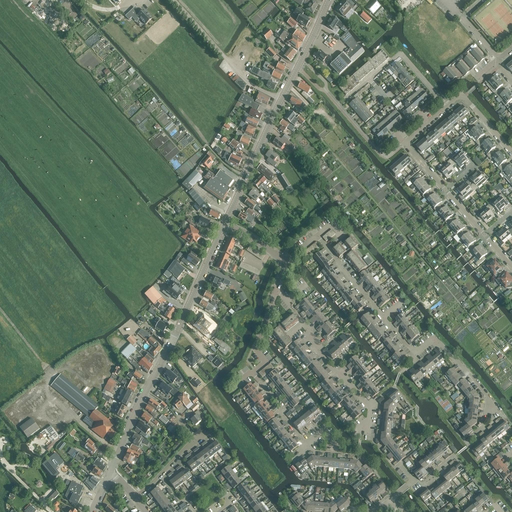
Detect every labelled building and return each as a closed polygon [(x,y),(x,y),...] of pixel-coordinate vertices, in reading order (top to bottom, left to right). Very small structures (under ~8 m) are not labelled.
[(311,1),(309,4),(305,10),(313,14),(318,5),(311,0),(311,1)] [(355,7),(347,0),(345,3),(343,1),(338,6),(336,9),(344,17),(351,9),(352,10),(355,7)] [(367,9),(376,17),(383,9),(380,7),(380,6),(374,1),(367,9)] [(135,8),(126,16),(129,20),(132,18),(137,22),(140,19),(146,24),(152,19),(143,10),(140,13),(135,8)] [(304,12),(297,8),(293,13),(299,17),(296,21),(306,27),(310,20),(302,15),(304,12)] [(364,11),(359,16),(367,23),(372,18),(364,11)] [(333,30),(336,25),(342,28),(343,25),(339,20),(338,21),(332,17),(330,20),(328,23),(326,26),(333,30)] [(294,28),(297,24),(291,18),(286,24),(288,25),(290,24),(294,28)] [(271,32),(279,38),(285,45),(287,46),(288,44),(297,50),(298,50),(302,44),(285,31),(280,28),(277,32),(273,29),(271,32)] [(271,37),(273,35),(268,29),(262,35),(267,41),(271,37)] [(297,30),(293,37),(302,43),(306,36),(297,30)] [(333,59),(329,63),(331,65),(330,65),(339,75),(352,62),(353,63),(364,52),(356,43),(348,32),(340,39),(350,49),(344,54),(343,53),(335,61),(333,59)] [(287,51),(283,48),(281,51),(285,53),(285,52),(286,53),(283,56),(290,61),(293,57),(290,54),(287,51)] [(290,48),(287,51),(290,54),(293,57),(296,53),(290,48)] [(477,49),(472,54),(480,63),(485,59),(477,49)] [(382,50),(380,52),(387,60),(389,58),(382,50)] [(325,59),(329,63),(333,59),(328,55),(327,57),(320,51),(318,53),(316,52),(312,56),(317,60),(319,58),(323,62),(325,59)] [(380,52),(377,54),(384,62),(387,60),(380,52)] [(377,54),(375,56),(382,64),(384,62),(377,54)] [(375,56),(373,58),(380,66),(382,64),(375,56)] [(477,65),(469,56),(464,60),(472,69),(477,65)] [(373,58),(371,60),(377,68),(380,66),(373,58)] [(278,62),(276,60),(275,62),(277,64),(278,65),(276,68),(283,72),(286,66),(279,63),(278,62)] [(368,62),(374,69),(375,70),(377,68),(371,60),(368,62)] [(368,62),(366,64),(372,71),(374,69),(368,62)] [(389,70),(393,74),(402,67),(398,62),(391,68),(389,66),(385,70),(387,72),(389,70)] [(462,62),(456,66),(464,75),(470,71),(462,62)] [(263,68),(265,69),(263,72),(279,80),(282,74),(274,70),(274,71),(273,70),(274,68),(269,66),(270,65),(266,63),(263,68)] [(366,64),(364,66),(370,73),(372,71),(366,64)] [(364,66),(362,68),(368,74),(370,73),(364,66)] [(393,74),(397,79),(406,71),(402,67),(393,74)] [(266,87),(273,90),(274,90),(275,88),(275,87),(276,85),(269,81),(271,77),(253,68),(251,73),(262,78),(261,80),(266,83),(267,82),(268,83),(266,87)] [(362,68),(359,70),(365,76),(368,74),(362,68)] [(449,68),(443,73),(452,82),(457,77),(449,68)] [(359,70),(357,71),(363,78),(365,76),(359,70)] [(357,71),(355,73),(361,80),(363,78),(357,71)] [(397,79),(401,83),(410,76),(406,71),(397,79)] [(355,73),(353,75),(358,82),(361,80),(355,73)] [(353,76),(350,77),(357,85),(359,83),(358,82),(353,75),(352,75),(353,76)] [(410,76),(401,83),(405,88),(414,81),(410,76)] [(493,76),(485,82),(487,85),(490,89),(500,81),(496,77),(495,78),(493,76)] [(350,77),(348,79),(355,87),(357,85),(350,77)] [(234,83),(243,91),(246,85),(239,78),(234,83)] [(348,79),(346,81),(353,89),(355,87),(348,79)] [(346,81),(344,83),(350,91),(353,89),(346,81)] [(494,93),(496,95),(504,89),(502,86),(503,85),(500,81),(490,89),(494,93)] [(298,87),(304,91),(305,89),(308,91),(307,92),(309,93),(312,91),(309,89),(307,86),(301,83),(298,87)] [(344,83),(341,85),(348,93),(350,91),(344,83)] [(348,93),(341,85),(339,87),(346,95),(348,93)] [(420,88),(416,92),(423,101),(428,97),(420,88)] [(496,95),(498,98),(502,102),(511,94),(507,90),(506,91),(504,89),(496,95)] [(416,92),(411,96),(418,105),(423,101),(416,92)] [(255,102),(261,105),(262,102),(267,105),(270,98),(263,95),(259,93),(255,102)] [(349,104),(353,109),(361,102),(357,97),(360,95),(358,93),(353,97),(355,99),(349,104)] [(505,106),(507,108),(511,104),(511,95),(511,94),(502,102),(505,106)] [(252,102),(253,100),(242,95),(238,101),(246,105),(245,107),(248,109),(249,107),(250,107),(252,108),(249,115),(260,120),(260,119),(261,119),(261,118),(261,117),(262,115),(257,112),(259,106),(252,102)] [(411,96),(406,100),(414,109),(418,105),(411,96)] [(293,97),(289,102),(299,108),(302,102),(293,97)] [(406,100),(402,104),(409,113),(414,109),(406,100)] [(353,109),(357,114),(365,106),(361,102),(353,109)] [(301,106),(305,109),(308,113),(310,111),(303,103),(301,106)] [(409,113),(402,104),(397,108),(405,117),(409,113)] [(357,114),(361,118),(369,111),(365,106),(357,114)] [(463,106),(459,109),(464,116),(468,113),(470,111),(467,108),(465,109),(463,106)] [(455,113),(460,119),(462,121),(466,118),(464,116),(459,109),(455,113)] [(299,127),(305,121),(299,116),(296,119),(295,117),(296,116),(290,111),(285,118),(294,125),(298,120),(298,121),(296,123),(299,127)] [(369,111),(361,118),(365,123),(373,116),(369,111)] [(395,111),(390,115),(397,123),(402,119),(395,111)] [(455,113),(451,116),(457,123),(460,119),(455,113)] [(390,115),(385,119),(393,127),(397,123),(390,115)] [(246,123),(250,125),(256,128),(258,123),(252,120),(253,118),(249,116),(246,123)] [(451,116),(447,120),(453,126),(457,123),(451,116)] [(385,119),(381,123),(388,131),(393,127),(385,119)] [(279,125),(281,127),(280,129),(283,132),(287,127),(292,131),(294,128),(289,124),(289,125),(283,120),(281,122),(280,123),(280,124),(279,125)] [(447,120),(443,123),(449,130),(451,131),(454,128),(453,126),(447,120)] [(256,129),(241,123),(239,127),(243,128),(241,131),(253,137),(255,133),(254,133),(256,129)] [(381,123),(376,127),(384,135),(388,131),(381,123)] [(443,123),(439,126),(445,133),(449,130),(443,123)] [(439,126),(435,130),(441,136),(445,133),(439,126)] [(469,133),(473,137),(482,129),(479,128),(477,126),(473,130),(471,127),(466,132),(468,134),(469,133)] [(384,135),(376,127),(372,131),(379,139),(384,135)] [(475,142),(477,145),(483,140),(481,138),(484,135),(483,133),(482,129),(473,137),(476,141),(475,142)] [(435,130),(432,133),(437,140),(438,139),(439,141),(442,138),(441,136),(435,130)] [(236,135),(242,138),(240,143),(248,146),(251,140),(243,137),(244,135),(237,132),(236,135)] [(432,133),(428,136),(433,143),(437,140),(432,133)] [(428,136),(424,140),(430,146),(433,143),(428,136)] [(273,143),(281,149),(284,144),(292,150),(295,147),(283,137),(280,140),(277,137),(277,138),(276,138),(274,140),(275,140),(273,143)] [(481,146),(484,150),(493,142),(490,141),(488,139),(485,142),(483,140),(477,145),(480,147),(481,146)] [(424,140),(420,143),(426,150),(427,151),(431,148),(430,146),(424,140)] [(486,155),(489,157),(494,153),(492,151),(496,147),(494,146),(493,142),(484,150),(487,154),(486,155)] [(228,146),(236,152),(238,149),(231,143),(228,146)] [(426,150),(420,143),(416,146),(419,150),(417,151),(420,154),(422,153),(425,151),(426,150)] [(456,155),(457,157),(463,164),(465,162),(465,163),(469,160),(465,156),(467,154),(463,149),(460,151),(456,155)] [(266,156),(269,158),(267,160),(274,167),(277,164),(274,162),(278,157),(270,150),(266,156)] [(492,159),(495,163),(504,155),(501,154),(500,152),(496,155),(494,153),(489,157),(491,160),(492,159)] [(208,153),(206,156),(202,160),(204,163),(203,164),(208,169),(211,165),(210,164),(215,159),(208,153)] [(225,162),(229,165),(232,167),(234,165),(238,167),(242,159),(232,155),(230,158),(227,157),(225,162)] [(406,155),(402,159),(408,165),(411,162),(411,163),(412,164),(412,165),(413,165),(415,163),(410,157),(409,159),(406,155)] [(497,168),(500,170),(505,166),(503,164),(507,160),(505,158),(504,155),(495,163),(499,167),(497,168)] [(452,158),(450,160),(454,165),(456,163),(460,167),(463,165),(463,164),(457,157),(454,160),(452,158)] [(402,159),(398,162),(404,169),(408,165),(402,159)] [(449,164),(445,168),(451,175),(452,174),(453,174),(456,171),(452,167),(454,165),(450,160),(447,162),(449,164)] [(398,162),(394,165),(400,172),(404,169),(398,162)] [(257,169),(271,181),(272,182),(270,184),(272,185),(271,185),(279,193),(281,191),(280,190),(282,188),(280,186),(275,181),(273,179),(275,176),(261,164),(257,169)] [(400,172),(394,165),(390,169),(395,175),(396,177),(401,173),(400,172)] [(503,172),(506,176),(511,170),(511,166),(511,165),(507,168),(505,166),(500,170),(502,173),(503,172)] [(451,175),(445,168),(441,171),(439,169),(437,171),(441,176),(443,174),(447,179),(450,176),(450,175),(451,175)] [(194,171),(185,182),(182,185),(189,191),(192,188),(201,177),(194,171)] [(203,188),(223,202),(226,198),(225,198),(227,194),(228,194),(227,193),(230,190),(229,189),(234,182),(220,171),(216,177),(215,176),(212,174),(208,171),(203,178),(208,181),(203,188)] [(476,174),(474,176),(482,184),(489,179),(485,174),(482,176),(478,171),(475,174),(476,174)] [(416,187),(420,191),(428,184),(426,181),(425,182),(424,180),(420,183),(418,181),(422,178),(419,173),(409,181),(413,185),(411,187),(413,190),(416,187)] [(261,176),(257,180),(266,188),(267,186),(264,183),(266,181),(261,176)] [(474,183),(471,185),(476,190),(482,184),(474,176),(473,176),(470,178),(474,183)] [(266,188),(257,180),(253,184),(260,191),(263,188),(268,193),(269,191),(266,188)] [(463,186),(461,187),(469,196),(476,190),(471,185),(469,187),(465,182),(462,185),(463,186)] [(422,196),(424,199),(429,194),(427,192),(431,189),(429,187),(430,186),(428,184),(420,191),(423,195),(422,196)] [(469,196),(461,187),(460,188),(460,187),(457,190),(461,194),(458,196),(463,201),(469,196)] [(188,193),(199,206),(204,202),(193,189),(188,193)] [(248,195),(256,202),(258,199),(262,202),(264,199),(258,195),(259,195),(253,190),(248,195)] [(428,200),(431,204),(439,197),(437,194),(436,195),(435,193),(431,196),(429,194),(424,199),(427,201),(428,200)] [(501,198),(497,201),(503,208),(504,207),(504,208),(508,205),(504,200),(506,198),(502,194),(499,196),(501,198)] [(272,198),(277,204),(280,201),(274,195),(272,198)] [(433,209),(435,212),(441,207),(439,205),(442,202),(441,200),(441,199),(439,197),(431,204),(435,208),(433,209)] [(244,204),(250,208),(252,206),(256,208),(255,209),(258,212),(260,210),(257,207),(258,206),(248,199),(246,201),(245,202),(245,203),(244,204)] [(266,202),(271,208),(275,205),(270,199),(266,202)] [(491,203),(489,205),(493,210),(495,208),(499,212),(502,210),(502,209),(503,208),(497,201),(493,205),(491,203)] [(489,205),(482,211),(490,219),(491,219),(495,216),(491,212),(493,210),(489,205)] [(439,213),(442,217),(451,210),(448,207),(448,208),(446,206),(443,209),(441,207),(435,212),(438,214),(439,213)] [(208,216),(209,215),(218,219),(220,214),(212,209),(211,211),(205,208),(203,213),(206,215),(208,216)] [(445,222),(447,225),(452,220),(450,218),(453,215),(452,213),(453,212),(451,210),(442,217),(446,221),(445,222)] [(246,211),(244,215),(241,212),(238,217),(244,222),(245,220),(251,223),(254,218),(252,216),(252,217),(246,211)] [(490,219),(482,211),(478,214),(476,216),(480,221),(482,219),(486,224),(489,221),(489,220),(490,219)] [(198,224),(207,228),(210,221),(201,217),(198,224)] [(450,226),(453,230),(462,223),(460,220),(459,221),(457,219),(454,222),(452,220),(447,225),(449,227),(450,226)] [(456,235),(458,238),(463,233),(461,231),(465,228),(463,226),(464,225),(462,223),(453,230),(457,234),(456,235)] [(181,238),(181,237),(190,244),(193,241),(194,239),(196,241),(195,242),(196,243),(200,237),(197,235),(199,232),(189,225),(181,238)] [(502,231),(500,232),(506,238),(510,235),(511,236),(511,231),(510,230),(508,232),(504,227),(501,230),(502,231)] [(461,239),(465,243),(473,236),(471,233),(470,234),(469,232),(465,235),(463,233),(458,238),(460,240),(461,239)] [(506,238),(500,232),(499,233),(499,232),(496,235),(500,239),(497,241),(502,246),(504,244),(502,242),(506,238)] [(467,248),(469,251),(474,246),(472,244),(476,241),(474,239),(475,238),(473,236),(465,243),(468,247),(467,248)] [(352,238),(346,242),(345,243),(345,244),(351,252),(359,246),(352,238)] [(340,244),(333,250),(339,258),(347,252),(342,246),(340,244)] [(473,252),(476,256),(484,249),(482,246),(481,247),(480,245),(476,248),(474,246),(469,251),(471,253),(473,252)] [(314,257),(317,261),(324,255),(323,253),(326,250),(325,248),(314,257)] [(484,249),(476,256),(479,260),(475,264),(477,266),(486,259),(484,257),(487,254),(486,252),(486,251),(484,249)] [(346,257),(359,273),(367,267),(353,251),(346,257)] [(199,262),(199,261),(190,254),(190,256),(189,255),(187,258),(188,258),(186,260),(183,258),(181,261),(187,265),(188,263),(190,264),(190,263),(190,262),(196,266),(197,265),(199,263),(199,262)] [(317,261),(321,265),(331,257),(330,255),(326,258),(324,255),(317,261)] [(321,265),(324,269),(329,266),(331,264),(329,262),(333,259),(331,257),(321,265)] [(364,261),(368,266),(373,263),(368,257),(364,261)] [(491,271),(500,263),(497,262),(495,260),(494,262),(492,259),(483,267),(489,273),(491,271)] [(167,270),(173,275),(172,275),(177,279),(184,271),(186,273),(187,274),(189,272),(174,261),(167,270)] [(494,277),(495,278),(502,273),(500,271),(503,268),(501,267),(500,263),(491,271),(495,276),(494,277)] [(322,271),(325,276),(336,267),(334,265),(331,268),(329,266),(324,269),(322,271)] [(325,276),(329,280),(336,274),(334,272),(337,269),(336,267),(325,276)] [(358,281),(359,283),(370,274),(366,270),(360,275),(361,278),(358,281)] [(500,286),(502,284),(511,276),(508,275),(506,273),(507,272),(506,270),(502,273),(495,278),(494,279),(500,286)] [(186,273),(183,278),(191,283),(194,278),(187,274),(186,273)] [(329,280),(332,284),(343,276),(341,274),(337,277),(336,274),(329,280)] [(365,282),(366,284),(373,278),(370,274),(359,283),(361,285),(365,282)] [(220,284),(222,279),(214,276),(213,275),(213,276),(212,279),(211,279),(210,281),(211,282),(209,285),(217,289),(218,287),(219,287),(220,287),(221,285),(220,284)] [(332,284),(335,288),(342,283),(341,280),(344,278),(343,276),(332,284)] [(502,284),(506,288),(506,289),(511,287),(511,278),(511,276),(502,284)] [(172,281),(168,286),(180,295),(183,290),(181,288),(178,285),(180,283),(173,278),(171,280),(172,281)] [(191,283),(183,278),(180,282),(188,287),(191,283)] [(365,289),(366,291),(377,283),(373,278),(366,284),(368,286),(365,289)] [(335,288),(339,293),(349,284),(348,282),(344,285),(342,283),(335,288)] [(371,290),(373,292),(380,287),(377,283),(366,291),(368,293),(371,290)] [(339,293),(342,297),(349,291),(347,289),(351,286),(349,284),(339,293)] [(180,295),(168,286),(169,286),(166,291),(164,290),(162,292),(169,298),(171,295),(173,297),(176,300),(177,299),(179,299),(180,298),(180,296),(180,295)] [(145,294),(154,305),(162,298),(152,287),(145,294)] [(371,298),(373,300),(384,291),(380,287),(373,292),(375,295),(371,298)] [(342,297),(346,301),(356,292),(355,290),(351,293),(349,291),(342,297)] [(204,297),(211,301),(212,297),(217,300),(218,298),(214,295),(207,291),(204,297)] [(378,298),(380,301),(387,295),(384,291),(373,300),(375,301),(378,298)] [(238,295),(242,302),(247,299),(243,292),(238,295)] [(349,305),(352,303),(356,299),(354,297),(358,294),(356,292),(346,301),(349,305)] [(387,295),(380,301),(382,303),(378,306),(380,308),(390,299),(387,295)] [(352,303),(355,307),(366,299),(364,297),(360,300),(358,297),(356,299),(352,303)] [(300,307),(302,309),(309,303),(305,299),(295,307),(296,309),(300,307)] [(366,299),(355,307),(358,311),(365,306),(363,304),(367,301),(366,299)] [(210,305),(209,304),(202,300),(199,305),(206,309),(208,306),(212,309),(214,307),(210,305)] [(160,305),(158,302),(154,305),(162,312),(165,314),(164,316),(170,320),(173,315),(164,310),(165,310),(163,309),(164,308),(160,305)] [(300,314),(302,316),(312,307),(309,303),(302,309),(304,311),(300,314)] [(164,309),(164,308),(163,309),(165,310),(164,310),(173,315),(176,311),(168,306),(165,309),(165,308),(164,309)] [(309,317),(311,315),(316,312),(315,311),(312,307),(302,316),(303,318),(307,315),(309,317)] [(309,320),(311,322),(321,314),(318,309),(315,311),(316,312),(311,315),(313,317),(309,320)] [(360,317),(361,319),(371,311),(370,309),(360,317)] [(361,320),(364,324),(371,318),(369,316),(373,313),(371,311),(361,319),(361,320)] [(193,326),(207,338),(210,334),(210,335),(212,336),(216,332),(214,330),(216,327),(218,329),(220,327),(218,326),(209,318),(204,314),(193,326)] [(280,324),(284,329),(286,331),(298,321),(292,314),(280,324)] [(316,321),(318,324),(325,318),(321,314),(311,322),(312,324),(316,321)] [(394,325),(395,327),(406,318),(402,314),(395,319),(397,322),(394,325)] [(364,324),(368,328),(378,319),(377,317),(373,320),(371,318),(364,324)] [(155,322),(158,324),(155,328),(163,332),(167,326),(160,321),(160,320),(157,318),(155,322)] [(316,329),(318,331),(328,322),(325,318),(318,324),(320,326),(316,329)] [(400,326),(402,328),(409,322),(406,318),(395,327),(397,329),(400,326)] [(368,328),(371,332),(378,327),(376,324),(380,321),(378,319),(368,328)] [(323,330),(325,332),(332,326),(328,322),(318,331),(319,333),(323,330)] [(400,333),(402,335),(412,326),(409,322),(402,328),(404,330),(400,333)] [(332,326),(325,332),(326,334),(323,337),(326,341),(336,333),(335,331),(332,326)] [(371,332),(375,336),(385,328),(384,326),(380,329),(378,327),(371,332)] [(407,334),(409,336),(416,331),(412,326),(402,335),(404,337),(407,334)] [(292,343),(281,329),(279,327),(272,333),(285,349),(292,343)] [(378,341),(381,339),(380,338),(385,335),(383,333),(387,330),(385,328),(375,336),(378,341)] [(416,331),(409,336),(411,338),(407,341),(410,345),(420,337),(419,335),(416,331)] [(140,335),(147,341),(150,337),(144,332),(140,335)] [(381,339),(384,343),(394,334),(393,332),(389,335),(387,333),(385,335),(380,338),(381,339)] [(343,334),(341,336),(350,346),(354,343),(348,336),(346,338),(343,334)] [(384,343),(387,347),(394,341),(392,339),(396,336),(394,334),(384,343)] [(127,340),(133,346),(137,342),(131,336),(127,340)] [(342,341),(340,343),(345,350),(350,346),(341,336),(339,337),(342,341)] [(214,341),(219,346),(217,349),(225,355),(230,349),(217,337),(214,341)] [(146,343),(149,346),(150,346),(152,348),(149,351),(154,357),(162,348),(156,342),(156,343),(151,338),(148,342),(146,343)] [(289,347),(293,351),(300,345),(298,343),(302,340),(300,338),(289,347)] [(335,341),(333,343),(341,353),(345,350),(340,343),(338,345),(335,341)] [(387,347),(391,351),(401,343),(400,341),(396,344),(394,341),(387,347)] [(334,348),(331,350),(337,357),(341,353),(333,343),(331,344),(334,348)] [(391,351),(394,355),(398,352),(399,352),(401,350),(399,347),(403,344),(401,343),(391,351)] [(121,354),(126,359),(135,368),(138,364),(148,374),(152,366),(136,350),(130,344),(121,354)] [(293,351),(296,355),(307,347),(305,345),(302,348),(300,345),(293,351)] [(192,348),(187,352),(197,363),(202,358),(192,348),(192,347),(192,348)] [(296,355),(300,359),(307,354),(305,351),(308,348),(307,347),(296,355)] [(337,357),(331,350),(329,351),(326,348),(322,351),(331,361),(332,360),(333,360),(337,357)] [(437,355),(435,356),(440,363),(445,360),(436,349),(434,351),(437,355)] [(392,357),(395,362),(406,353),(404,351),(400,354),(399,352),(398,352),(394,355),(392,357)] [(145,354),(147,356),(145,358),(151,364),(155,360),(146,352),(145,354)] [(197,363),(187,352),(182,357),(182,358),(192,368),(197,363)] [(300,359),(303,363),(314,355),(312,353),(308,356),(307,354),(300,359)] [(406,353),(395,362),(399,366),(405,360),(404,358),(407,355),(406,353)] [(307,368),(309,366),(313,362),(312,360),(315,357),(314,355),(303,363),(307,368)] [(430,355),(428,356),(436,367),(440,363),(435,356),(433,358),(430,355)] [(214,363),(218,367),(223,363),(217,357),(217,356),(214,359),(216,362),(214,363)] [(347,366),(348,368),(359,360),(355,356),(348,361),(350,364),(347,366)] [(429,361),(426,363),(432,370),(436,367),(428,356),(426,358),(429,361)] [(309,366),(312,370),(323,361),(321,359),(318,362),(316,360),(313,362),(309,366)] [(353,367),(355,370),(362,364),(359,360),(348,368),(350,370),(353,367)] [(312,370),(316,374),(323,368),(321,366),(324,363),(323,361),(312,370)] [(421,361),(419,363),(428,374),(432,370),(426,363),(424,365),(421,361)] [(420,368),(418,370),(424,377),(428,374),(419,363),(417,365),(420,368)] [(353,375),(355,377),(366,368),(362,364),(355,370),(357,372),(353,375)] [(454,367),(446,374),(449,378),(456,372),(455,370),(456,369),(454,367)] [(316,374),(319,378),(330,370),(328,368),(324,371),(323,368),(316,374)] [(360,376),(362,378),(365,375),(369,373),(366,368),(355,377),(357,379),(360,376)] [(413,368),(411,370),(419,380),(424,377),(418,370),(416,372),(413,368)] [(176,380),(179,382),(182,379),(175,369),(172,373),(169,370),(164,376),(165,376),(164,377),(167,379),(172,383),(176,380)] [(270,380),(277,374),(280,372),(276,369),(274,370),(267,376),(270,380)] [(130,373),(139,380),(142,376),(136,371),(135,373),(132,370),(130,373)] [(319,378),(322,382),(327,379),(330,377),(328,375),(331,372),(330,370),(319,378)] [(419,380),(411,370),(409,371),(412,375),(410,377),(415,384),(419,380)] [(449,378),(452,382),(463,374),(462,372),(458,375),(456,372),(449,378)] [(109,417),(107,419),(96,410),(99,406),(60,374),(51,386),(87,416),(83,421),(92,429),(91,430),(103,439),(106,434),(112,438),(117,431),(112,427),(114,425),(111,423),(113,421),(109,417)] [(272,385),(281,378),(277,374),(270,380),(272,382),(268,385),(270,387),(272,386),(272,385)] [(456,386),(457,385),(463,380),(461,378),(465,375),(463,374),(452,382),(456,386)] [(357,386),(358,388),(369,380),(365,375),(362,378),(358,381),(360,383),(357,386)] [(122,381),(123,379),(120,377),(118,379),(122,381),(121,383),(125,385),(123,387),(134,393),(136,388),(122,381)] [(277,388),(284,382),(281,378),(272,385),(272,386),(270,387),(272,389),(275,386),(277,388)] [(320,384),(324,389),(334,380),(332,378),(329,381),(327,379),(322,382),(320,384)] [(114,382),(109,379),(106,385),(111,388),(114,382)] [(130,383),(123,379),(122,381),(136,388),(138,384),(131,381),(130,383)] [(190,382),(196,388),(201,383),(197,379),(196,381),(193,379),(190,381),(190,382)] [(457,385),(460,389),(468,383),(464,379),(463,380),(457,385)] [(324,389),(327,393),(334,387),(332,385),(336,382),(334,380),(324,389)] [(363,387),(365,389),(372,384),(369,380),(358,388),(360,390),(363,387)] [(158,388),(167,395),(170,392),(174,396),(178,391),(169,385),(168,386),(163,382),(161,385),(160,385),(159,387),(159,388),(158,388)] [(280,392),(287,386),(284,382),(277,388),(280,392)] [(243,389),(246,393),(257,384),(256,383),(253,385),(252,386),(250,384),(243,389)] [(460,389),(463,393),(471,387),(468,383),(460,389)] [(246,393),(249,397),(257,392),(255,389),(256,388),(259,386),(257,384),(246,393)] [(363,395),(365,397),(376,388),(372,384),(365,389),(367,392),(363,395)] [(283,396),(290,390),(287,386),(280,392),(283,396)] [(327,393),(330,397),(341,388),(339,386),(336,389),(334,387),(327,393)] [(463,393),(467,396),(474,391),(471,387),(463,393)] [(330,397),(334,401),(341,396),(339,393),(342,390),(341,388),(330,397)] [(376,388),(365,397),(367,398),(370,395),(372,398),(379,392),(376,388)] [(391,393),(397,400),(399,398),(402,401),(404,400),(395,389),(391,393)] [(121,390),(120,393),(131,398),(133,394),(126,391),(126,392),(121,390)] [(290,390),(283,396),(285,398),(283,399),(285,401),(294,394),(290,390)] [(249,397),(253,401),(264,392),(263,391),(260,393),(259,394),(257,392),(249,397)] [(469,400),(469,404),(478,405),(480,405),(483,406),(483,404),(479,403),(479,397),(474,391),(467,396),(469,400)] [(253,401),(256,405),(261,401),(263,400),(261,397),(262,396),(265,394),(264,392),(253,401)] [(108,402),(111,398),(104,394),(102,393),(101,395),(101,398),(105,401),(107,402),(108,402)] [(123,397),(122,399),(129,402),(131,398),(120,393),(119,395),(123,397)] [(378,412),(392,413),(393,409),(396,407),(396,406),(397,405),(394,402),(397,400),(391,393),(387,396),(390,400),(384,404),(383,411),(379,410),(378,412)] [(190,402),(183,394),(178,398),(178,399),(173,404),(178,409),(183,404),(185,407),(190,402)] [(285,401),(283,403),(284,405),(288,402),(290,404),(297,398),(294,394),(285,401)] [(337,405),(341,402),(348,397),(346,395),(342,398),(341,396),(334,401),(337,405)] [(341,402),(344,407),(355,398),(353,396),(350,399),(348,397),(341,402)] [(129,402),(122,399),(118,397),(117,399),(121,401),(120,403),(127,407),(129,402)] [(270,400),(269,398),(264,402),(263,403),(261,401),(256,405),(254,407),(257,411),(270,400)] [(297,398),(290,404),(293,408),(300,402),(297,398)] [(344,407),(348,411),(354,405),(353,403),(356,400),(355,398),(344,407)] [(148,404),(154,408),(158,411),(160,409),(157,407),(159,404),(151,399),(148,404)] [(260,415),(268,409),(266,407),(267,406),(272,402),(270,400),(257,411),(260,415)] [(118,404),(116,409),(123,413),(126,408),(118,404)] [(348,411),(351,415),(362,406),(360,404),(356,407),(354,405),(348,411)] [(151,414),(155,417),(157,415),(153,411),(154,409),(148,405),(145,410),(151,414)] [(260,415),(264,419),(275,410),(277,408),(275,406),(271,410),(270,411),(268,409),(260,415)] [(362,406),(351,415),(355,419),(361,414),(359,411),(363,408),(362,406)] [(309,411),(315,418),(319,415),(313,408),(309,411)] [(123,413),(116,409),(113,414),(121,418),(123,413)] [(190,420),(195,426),(201,421),(199,418),(202,415),(198,410),(191,416),(193,419),(190,420)] [(275,418),(272,414),(273,413),(273,414),(276,411),(275,410),(264,419),(267,423),(265,424),(266,425),(268,424),(275,418)] [(315,418),(309,411),(305,414),(311,422),(313,420),(314,421),(316,420),(315,418)] [(150,420),(157,425),(158,423),(145,413),(144,415),(143,415),(142,416),(142,417),(142,418),(148,423),(150,420)] [(301,418),(307,425),(308,426),(310,425),(309,423),(311,422),(305,414),(301,418)] [(464,421),(465,422),(465,421),(470,428),(476,423),(477,423),(477,417),(482,418),(482,415),(479,415),(477,415),(468,414),(468,418),(464,421)] [(159,419),(165,425),(169,421),(162,415),(159,419)] [(268,424),(271,428),(278,422),(277,420),(280,417),(279,415),(275,418),(268,424)] [(20,427),(27,438),(39,429),(32,418),(20,427)] [(308,426),(301,418),(297,421),(303,428),(305,426),(306,428),(308,426)] [(141,421),(136,427),(142,432),(140,434),(145,438),(147,435),(145,434),(150,428),(141,421)] [(303,428),(297,421),(293,424),(302,435),(304,433),(301,430),(303,428)] [(466,426),(463,428),(469,435),(473,432),(470,428),(465,421),(465,422),(463,423),(466,426)] [(498,422),(500,424),(506,431),(510,428),(510,429),(511,427),(511,426),(511,425),(509,427),(504,421),(502,422),(500,421),(498,422)] [(271,428),(274,432),(282,426),(278,422),(271,428)] [(500,424),(496,427),(502,434),(506,431),(500,424)] [(51,440),(53,438),(55,440),(58,438),(59,439),(65,433),(64,432),(58,436),(51,425),(48,428),(45,430),(45,429),(37,435),(37,437),(38,439),(40,439),(42,438),(42,436),(46,433),(51,440)] [(285,430),(283,428),(285,427),(283,425),(282,426),(274,432),(278,436),(285,430)] [(469,435),(463,428),(461,430),(456,425),(454,427),(458,432),(459,431),(465,438),(469,435)] [(492,430),(498,438),(502,434),(496,427),(494,429),(492,427),(491,429),(492,430)] [(278,436),(281,440),(288,434),(285,430),(278,436)] [(492,430),(488,434),(494,441),(498,438),(492,430)] [(282,446),(284,444),(291,438),(290,436),(291,435),(293,433),(292,431),(290,433),(288,434),(281,440),(279,442),(282,446)] [(385,447),(392,441),(390,438),(390,434),(376,432),(376,434),(381,435),(380,441),(385,447)] [(132,439),(139,443),(141,440),(142,440),(141,441),(147,445),(149,442),(135,434),(132,439)] [(488,434),(484,437),(490,444),(494,441),(488,434)] [(284,444),(287,448),(298,439),(297,437),(293,440),(291,438),(284,444)] [(480,440),(481,442),(486,447),(490,444),(484,437),(480,440)] [(84,448),(93,455),(97,450),(93,447),(94,444),(89,439),(85,443),(87,445),(84,448)] [(298,439),(287,448),(291,452),(298,446),(296,444),(300,441),(298,439)] [(62,441),(56,448),(60,451),(66,444),(62,441)] [(388,451),(396,445),(392,441),(385,447),(384,448),(385,450),(387,449),(388,451)] [(443,444),(439,447),(445,454),(449,451),(446,448),(449,446),(444,441),(442,443),(443,444)] [(216,442),(212,445),(217,452),(221,449),(216,442)] [(481,442),(477,445),(483,452),(487,449),(486,447),(481,442)] [(212,445),(207,448),(213,455),(217,452),(212,445)] [(388,458),(399,449),(396,445),(388,451),(390,453),(386,456),(388,458)] [(483,452),(477,445),(473,448),(474,449),(472,451),(477,458),(480,456),(479,455),(483,452)] [(439,447),(435,450),(441,458),(445,454),(439,447)] [(207,448),(203,451),(209,459),(213,455),(207,448)] [(127,453),(126,455),(135,459),(136,457),(135,457),(137,453),(136,453),(129,449),(128,450),(128,451),(127,452),(127,453)] [(222,449),(218,452),(224,461),(224,460),(222,457),(226,455),(222,449)] [(399,449),(388,458),(390,460),(393,457),(395,459),(402,453),(399,449)] [(435,450),(431,454),(437,461),(441,458),(435,450)] [(203,451),(199,454),(205,462),(209,459),(203,451)] [(76,456),(78,458),(83,461),(85,458),(79,453),(76,456)] [(314,466),(318,467),(319,457),(319,455),(320,453),(318,453),(317,457),(311,457),(305,462),(308,465),(311,469),(314,466)] [(397,464),(398,463),(405,457),(402,453),(395,459),(396,461),(395,462),(397,464)] [(491,464),(494,468),(502,463),(500,460),(501,459),(504,457),(501,453),(495,457),(497,460),(491,464)] [(48,460),(42,465),(50,474),(54,479),(60,474),(56,469),(64,463),(60,458),(56,454),(48,460)] [(199,454),(195,457),(201,465),(205,462),(199,454)] [(431,454),(427,457),(433,464),(437,461),(431,454)] [(135,459),(126,455),(125,458),(124,458),(124,459),(124,460),(123,461),(131,465),(133,461),(134,461),(135,459)] [(299,461),(305,468),(308,465),(305,462),(304,460),(306,458),(304,456),(299,461)] [(359,471),(363,467),(358,461),(352,461),(352,456),(350,456),(350,458),(350,460),(349,470),(353,470),(356,473),(359,471)] [(195,457),(191,461),(197,468),(201,465),(195,457)] [(427,457),(423,460),(429,467),(433,464),(427,457)] [(91,461),(94,464),(94,463),(103,471),(107,466),(98,459),(95,462),(92,459),(91,461)] [(419,463),(419,464),(425,470),(429,467),(423,460),(419,463)] [(197,468),(191,461),(187,464),(192,471),(197,468)] [(301,471),(305,468),(299,461),(294,465),(303,475),(304,474),(301,471)] [(453,464),(454,466),(460,473),(464,470),(458,463),(456,464),(453,461),(451,462),(453,464)] [(493,470),(496,474),(509,463),(508,462),(505,464),(504,465),(502,463),(494,468),(493,470)] [(499,478),(501,476),(508,471),(506,468),(507,467),(510,465),(509,463),(496,474),(499,478)] [(363,467),(359,471),(362,474),(369,468),(366,464),(364,466),(363,467)] [(421,468),(418,470),(424,477),(428,474),(425,470),(419,464),(418,465),(421,468)] [(94,465),(91,469),(90,471),(99,477),(101,475),(103,473),(102,472),(97,468),(97,467),(94,465)] [(221,472),(224,476),(231,470),(228,466),(221,472)] [(454,466),(450,469),(456,476),(460,473),(454,466)] [(443,469),(446,472),(452,480),(452,479),(453,480),(454,480),(455,479),(455,478),(455,477),(456,476),(450,469),(448,471),(445,467),(443,469)] [(369,468),(362,474),(365,477),(361,479),(363,481),(373,473),(369,468)] [(413,469),(411,470),(420,481),(424,477),(418,470),(416,468),(414,470),(413,469)] [(186,469),(182,472),(187,480),(192,477),(186,469)] [(224,476),(227,480),(235,475),(231,470),(224,476)] [(504,481),(506,479),(511,474),(511,471),(511,472),(510,473),(508,471),(501,476),(504,481)] [(182,472),(178,476),(183,483),(187,480),(182,472)] [(442,476),(445,479),(451,486),(452,487),(453,486),(451,483),(449,482),(452,480),(446,472),(442,476)] [(91,475),(89,477),(87,479),(85,477),(82,481),(92,491),(100,481),(93,476),(91,475)] [(227,480),(230,484),(238,479),(235,475),(227,480)] [(178,476),(173,479),(179,486),(183,483),(178,476)] [(179,486),(173,479),(169,482),(175,489),(179,486)] [(238,479),(230,484),(234,489),(241,483),(238,479)] [(445,479),(441,482),(447,490),(451,486),(445,479)] [(67,496),(71,498),(69,502),(77,505),(81,497),(79,497),(84,487),(72,481),(66,494),(68,494),(67,496)] [(381,482),(377,485),(386,496),(387,495),(385,491),(387,489),(381,482)] [(441,482),(437,486),(443,493),(447,490),(441,482)] [(237,488),(240,493),(248,487),(245,483),(237,488)] [(377,485),(373,489),(379,496),(381,494),(384,498),(386,496),(377,485)] [(437,486),(433,489),(439,496),(443,493),(437,486)] [(240,493),(243,497),(251,491),(248,487),(240,493)] [(150,493),(154,497),(161,492),(158,488),(150,493)] [(427,488),(422,492),(428,499),(431,497),(433,500),(435,499),(429,492),(430,492),(427,488)] [(373,489),(369,492),(375,499),(376,501),(378,503),(380,501),(378,499),(377,498),(379,496),(373,489)] [(433,489),(430,492),(429,492),(435,499),(439,496),(433,489)] [(48,498),(51,501),(53,498),(54,499),(59,494),(55,490),(48,498)] [(243,497),(247,501),(254,495),(251,491),(243,497)] [(290,500),(294,504),(301,498),(299,496),(302,493),(301,492),(298,494),(296,491),(289,497),(291,499),(290,500)] [(154,497),(157,501),(164,496),(161,492),(154,497)] [(375,499),(369,492),(365,495),(371,503),(373,501),(374,502),(376,504),(378,503),(376,501),(375,499)] [(428,499),(422,492),(418,495),(427,505),(428,504),(426,501),(428,499)] [(483,493),(479,497),(485,504),(489,501),(483,493)] [(247,501),(250,505),(257,499),(254,495),(247,501)] [(157,501),(160,506),(167,500),(164,496),(157,501)] [(342,500),(339,502),(345,509),(349,506),(348,505),(343,498),(341,496),(339,497),(342,500)] [(345,496),(343,498),(348,505),(351,503),(345,496)] [(475,500),(477,502),(481,507),(485,504),(479,497),(475,500)] [(299,507),(301,505),(304,502),(301,498),(294,504),(297,508),(299,510),(301,508),(299,507)] [(250,505),(253,509),(260,503),(257,499),(250,505)] [(313,511),(315,503),(310,503),(308,499),(304,502),(301,505),(306,511),(311,511),(313,511)] [(160,506),(163,510),(170,504),(167,500),(160,506)] [(337,500),(333,503),(335,505),(338,509),(339,511),(337,511),(341,511),(345,509),(339,502),(337,500)] [(325,504),(323,511),(334,511),(338,509),(335,505),(333,503),(332,502),(329,504),(325,504)] [(477,502),(473,505),(478,511),(479,511),(483,509),(481,507),(477,502)] [(253,509),(255,511),(257,511),(263,508),(260,503),(253,509)]
